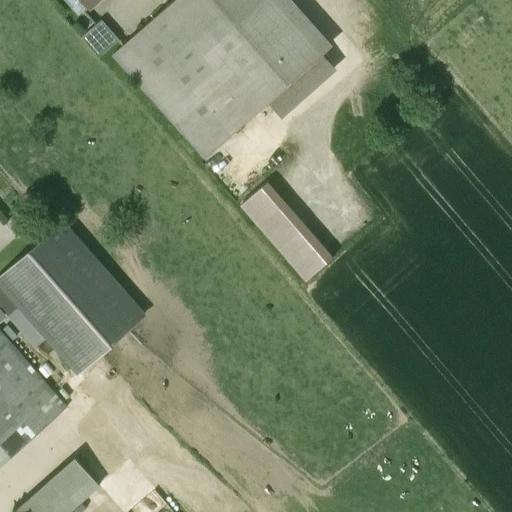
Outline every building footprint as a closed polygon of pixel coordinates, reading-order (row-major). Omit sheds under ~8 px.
[(173,0),(112,54),(205,159),(270,101),(281,113),(334,66),(323,54),(334,44),(294,0),(173,0)] [(86,34),(103,54),(124,38),(107,17),(86,34)] [(334,255),(270,181),(243,204),(307,278),(334,255)] [(0,277),(0,282),(77,372),(143,315),(63,223),(0,277)] [(0,464),(66,407),(0,330),(0,464)] [(27,511),(73,511),(107,481),(82,454),(24,508),(27,511)]
